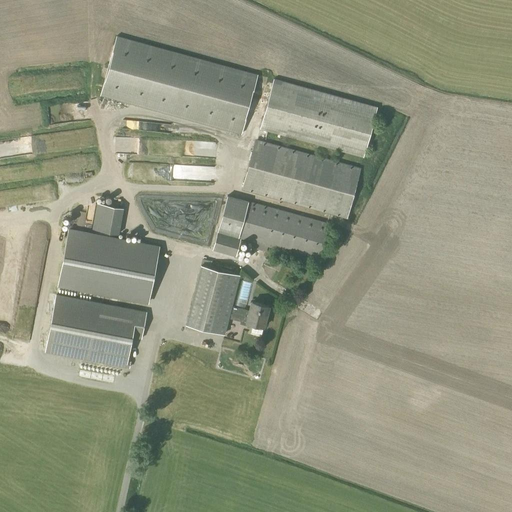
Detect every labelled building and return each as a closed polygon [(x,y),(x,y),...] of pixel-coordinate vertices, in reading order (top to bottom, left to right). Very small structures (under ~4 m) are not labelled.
[(241,134),(258,74),(116,35),(100,95),(241,134)] [(363,157),(377,107),(273,79),(260,129),(363,157)] [(346,218),(359,168),(257,140),(243,190),(346,218)] [(215,167),(201,167),(200,179),(215,179),(215,167)] [(318,260),(329,224),(248,201),(227,195),(218,232),(213,250),(243,258),(248,240),(318,260)] [(96,223),(95,229),(123,234),(128,206),(99,201),(97,207),(92,206),(89,222),(96,223)] [(90,215),(85,216),(84,211),(75,211),(76,221),(90,221),(90,215)] [(119,240),(68,231),(60,276),(58,286),(148,304),(159,247),(149,246),(119,240)] [(232,307),(235,297),(241,275),(211,267),(212,261),(198,257),(187,300),(181,322),(204,328),(204,330),(225,336),(230,318),(246,322),(246,323),(263,327),(269,306),(252,302),(249,311),(232,307)] [(240,304),(250,306),(255,282),(245,280),(240,304)] [(141,339),(146,312),(56,295),(45,352),(126,367),(132,337),(141,339)]
